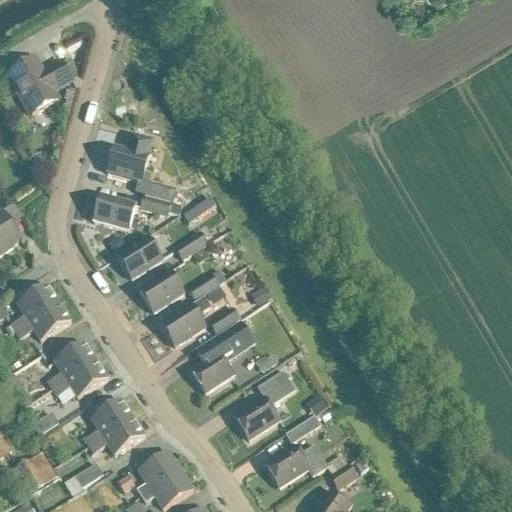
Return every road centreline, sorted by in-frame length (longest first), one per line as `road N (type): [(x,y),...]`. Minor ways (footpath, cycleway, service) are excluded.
road 1 (residential): [(107,2),(108,30),(57,225),(60,246),(165,416),(200,449),(240,511)]
road 2 (residential): [(0,62),(107,2)]
